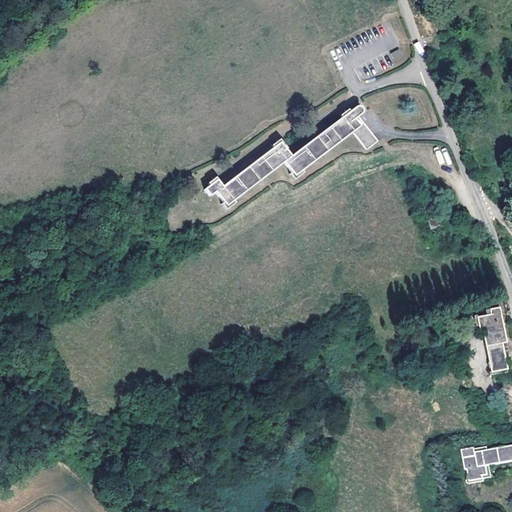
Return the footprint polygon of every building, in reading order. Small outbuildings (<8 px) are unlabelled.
[(401,54),(398,50),(390,54),(393,58),(401,54)] [(281,142),(273,148),(222,187),(220,184),(217,179),(209,186),(204,189),(209,196),(214,192),(223,203),(226,206),(233,201),(267,175),(270,178),(286,166),(291,173),(294,176),(301,171),(352,132),(364,149),(366,149),(367,149),(377,142),(358,116),(360,114),(362,110),(359,107),(355,107),(349,112),(341,118),(290,156),(285,149),(286,149),(284,146),(281,142)] [(349,112),(347,110),(339,115),(341,118),(349,112)] [(281,142),(279,139),(271,146),(273,148),(281,142)] [(291,173),(289,174),(293,180),(303,173),(301,171),(294,176),(291,173)] [(217,179),(215,177),(207,183),(209,186),(217,179)] [(223,203),(220,204),(225,210),(234,203),(233,201),(226,206),(223,203)] [(435,217),(427,220),(430,229),(439,226),(435,217)] [(482,329),(482,330),(490,373),(507,369),(502,343),(507,342),(499,307),(490,309),(491,314),(487,315),(483,316),(485,329),(482,329)] [(483,316),(477,317),(479,331),(482,330),(482,329),(485,329),(483,316)] [(467,470),(469,479),(469,482),(488,478),(488,475),(486,466),(489,466),(511,461),(511,445),(475,453),(474,448),(461,451),(465,470),(467,470)]
